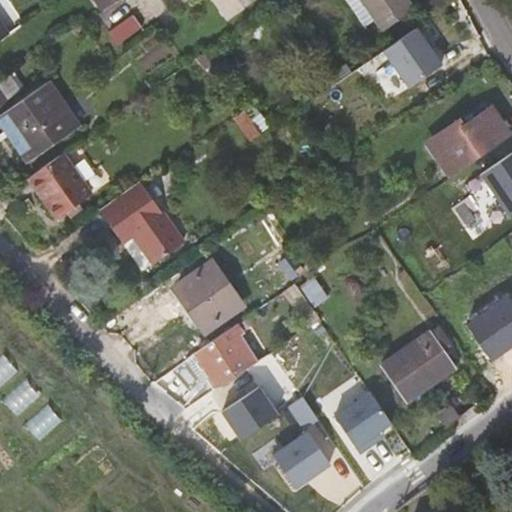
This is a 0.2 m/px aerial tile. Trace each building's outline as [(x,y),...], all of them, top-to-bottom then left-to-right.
[(230,0),(241,13),(256,0),(230,0)] [(356,0),(381,33),(413,11),(404,0),(356,0)] [(131,18),(108,35),(116,47),(140,30),(131,18)] [(384,55),(410,91),(442,68),(417,32),(384,55)] [(88,54),(96,49),(86,36),(79,40),(88,54)] [(169,56),(177,70),(184,65),(175,52),(169,56)] [(0,110),(12,102),(0,85),(0,110)] [(77,130),(47,85),(0,117),(0,121),(28,163),(77,130)] [(462,169),(511,135),(493,108),(469,125),(464,119),(439,136),(462,169)] [(462,169),(439,136),(429,143),(452,176),(460,171),(462,169)] [(87,199),(60,159),(26,183),(54,223),(87,199)] [(182,247),(140,188),(99,217),(121,247),(130,240),(151,269),(182,247)] [(214,264),(178,289),(206,329),(242,303),(214,264)] [(437,325),(381,362),(404,397),(454,365),(441,347),(448,343),(437,325)] [(192,363),(213,393),(248,370),(258,363),(234,327),(205,347),(208,352),(192,363)] [(189,358),(192,363),(208,352),(205,347),(189,358)] [(439,415),(448,427),(461,417),(452,405),(439,415)] [(296,490),(331,466),(308,433),(273,457),(296,490)]
